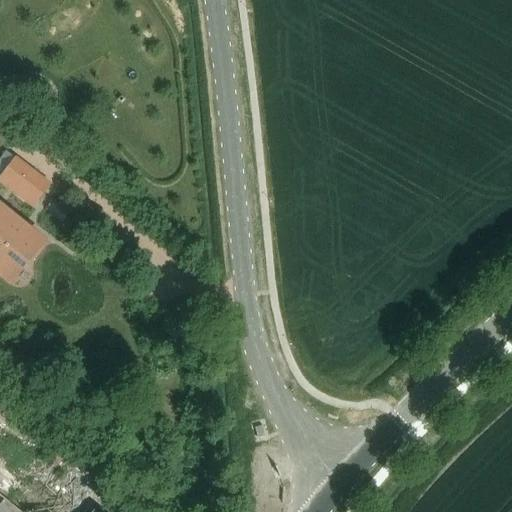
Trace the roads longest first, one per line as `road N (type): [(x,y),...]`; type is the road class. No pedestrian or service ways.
road 1 (tertiary): [(337,489),(292,426),(253,329),(217,0)]
road 2 (secondary): [(337,489),(511,314)]
